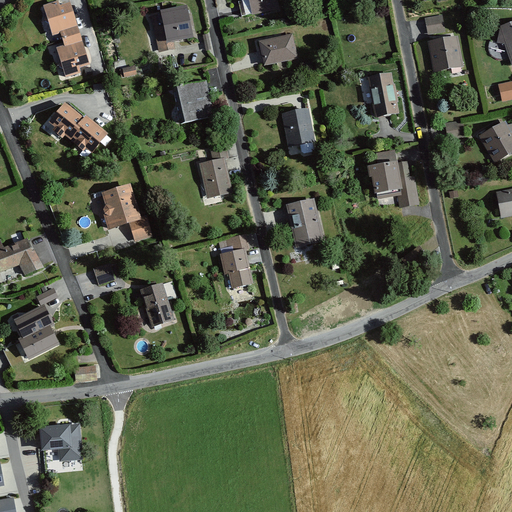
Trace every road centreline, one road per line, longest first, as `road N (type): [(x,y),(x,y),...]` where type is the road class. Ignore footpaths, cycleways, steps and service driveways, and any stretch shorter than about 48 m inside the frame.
road 1 (residential): [(208,0),(288,350)]
road 2 (residential): [(0,111),(113,387)]
road 3 (residential): [(396,0),(452,284)]
road 4 (unclassified): [(288,350),(113,387)]
road 5 (unclassified): [(452,284),(288,350)]
